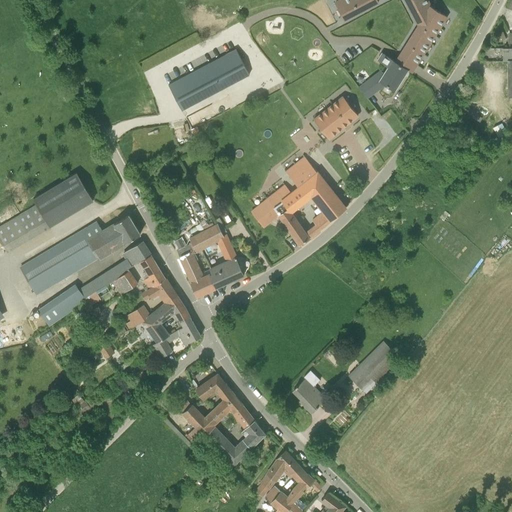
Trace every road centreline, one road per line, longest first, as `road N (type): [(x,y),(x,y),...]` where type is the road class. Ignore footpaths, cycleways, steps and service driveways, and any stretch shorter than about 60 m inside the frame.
road 1 (unclassified): [(200,316),(314,244),(360,201),(451,83),(500,0)]
road 2 (tertiary): [(200,316),(31,0)]
road 3 (unclassified): [(36,511),(170,376),(214,343)]
road 4 (tertiary): [(364,511),(241,386),(214,343)]
